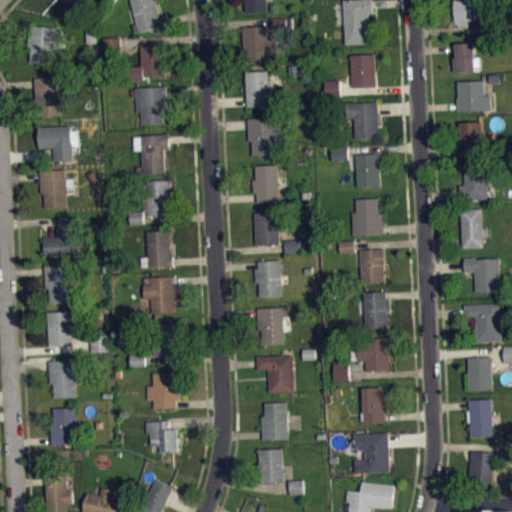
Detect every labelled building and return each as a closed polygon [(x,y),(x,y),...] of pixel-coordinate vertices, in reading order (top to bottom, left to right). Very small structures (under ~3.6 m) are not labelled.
[(59,0),(75,15),(88,0),(59,0)] [(154,0),(158,16),(161,15),(164,25),(139,31),(138,30),(134,31),(132,25),(137,23),(131,0),(154,0)] [(267,0),(267,11),(246,12),(245,0),(267,0)] [(343,0),(346,43),(368,42),(367,24),(369,23),(369,12),(373,12),(372,0),(343,0)] [(455,22),(454,0),(481,0),(484,18),(467,20),(468,26),(458,27),(458,23),(455,22)] [(292,16),(293,27),(272,28),(272,17),(292,16)] [(31,23),(28,47),(32,47),(31,61),(53,63),(55,45),(61,46),(63,29),(56,29),(56,26),(31,23)] [(273,39),(292,38),(291,24),(272,25),(273,39)] [(267,25),(267,37),(277,36),(278,58),(245,59),(244,26),(267,25)] [(104,37),(105,55),(121,54),(121,37),(104,37)] [(455,70),(454,57),(457,57),(456,43),(474,42),(475,56),(481,55),(482,69),(455,70)] [(141,44),(141,64),(130,65),(130,79),(144,79),(144,75),(166,74),(165,43),(141,44)] [(353,86),(376,85),(375,53),(351,54),(353,86)] [(289,64),(289,73),(302,73),(301,64),(289,64)] [(246,71),(268,70),(269,89),(279,89),(280,104),(248,105),(246,71)] [(34,77),(36,115),(62,114),(62,105),(70,105),(70,87),(61,88),(61,76),(34,77)] [(325,79),(340,78),(341,95),(322,96),(322,89),(325,88),(325,79)] [(458,110),(457,96),(459,96),(458,80),(484,79),(485,94),(492,94),(492,108),(458,110)] [(136,86),(137,111),(142,111),(142,123),(165,122),(164,108),(168,108),(167,85),(136,86)] [(355,137),(379,136),(378,101),(347,102),(348,117),(354,116),(355,137)] [(248,117),(249,140),(253,140),(253,153),(275,153),(275,141),(281,141),(280,126),(274,126),(274,117),(248,117)] [(460,121),(482,120),(483,132),(491,132),(492,147),(461,148),(460,121)] [(42,126),(42,125),(38,125),(39,147),(53,147),(54,160),(73,159),(73,142),(72,142),(71,124),(42,126)] [(169,133),(170,147),(165,148),(166,171),(144,172),(143,149),(135,150),(134,136),(141,136),(141,134),(169,133)] [(333,160),(349,159),(348,145),(332,146),(333,160)] [(333,153),(333,167),(350,166),(350,152),(333,153)] [(356,153),(358,186),(381,185),(380,152),(356,153)] [(488,197),(461,198),(460,184),(465,184),(464,160),(487,159),(488,187),(494,187),(495,196),(488,196),(488,197)] [(256,165),(257,178),(253,179),(254,193),(257,193),(258,201),(280,200),(278,163),(256,165)] [(66,169),(66,171),(72,171),(73,177),(67,177),(68,205),(46,206),(45,192),(41,192),(40,170),(66,169)] [(171,179),(173,213),(149,214),(149,210),(144,211),(144,197),(148,196),(147,180),(171,179)] [(353,235),(352,211),(357,211),(356,198),(379,197),(379,212),(383,212),(383,233),(353,235)] [(463,247),(485,246),(483,207),(461,208),(463,247)] [(130,211),(131,223),(144,222),(143,210),(130,211)] [(255,212),(257,244),(280,243),(279,211),(255,212)] [(45,255),(63,254),(63,251),(81,250),(80,224),(79,224),(78,215),(59,216),(59,226),(58,226),(58,236),(45,236),(45,255)] [(149,266),(149,265),(143,266),(142,256),(149,256),(148,231),(169,230),(171,256),(173,256),(174,265),(149,266)] [(285,239),(285,252),(301,251),(300,238),(285,239)] [(340,252),(356,251),(355,239),(340,239),(340,252)] [(302,246),(286,246),(287,259),(302,259),(302,246)] [(357,259),(356,247),(341,247),(342,259),(357,259)] [(360,249),(362,281),(385,280),(384,248),(360,249)] [(464,257),(465,271),(475,270),(476,291),(501,290),(500,257),(476,258),(476,257),(464,257)] [(258,260),(258,267),(255,268),(256,282),(259,282),(260,295),(283,294),(281,259),(258,260)] [(45,265),(46,287),(50,287),(50,302),(72,301),(72,288),(76,288),(75,273),(71,273),(70,264),(45,265)] [(173,275),(173,284),(178,283),(178,294),(175,294),(176,311),(140,312),(140,298),(145,297),(144,276),(173,275)] [(364,291),(366,326),(388,326),(387,311),(391,310),(390,298),(387,298),(387,290),(364,291)] [(477,341),(503,339),(501,302),(465,304),(465,316),(476,316),(477,341)] [(257,307),(258,328),(262,328),(263,343),(285,342),(284,330),(291,330),(290,315),(288,315),(288,305),(257,307)] [(109,306),(109,326),(94,326),(94,306),(109,306)] [(48,311),(50,345),(73,344),(72,338),(82,338),(81,324),(72,325),(71,310),(48,311)] [(178,321),(179,354),(155,355),(153,323),(178,321)] [(110,334),(111,350),(92,351),(91,335),(110,334)] [(367,370),(366,360),(358,360),(358,359),(352,359),(351,350),(358,350),(357,338),(389,336),(391,369),(367,370)] [(303,348),(303,358),(316,358),(315,347),(303,348)] [(131,353),(131,366),(146,365),(146,352),(131,353)] [(257,355),(258,368),(269,368),(270,392),(295,391),(293,353),(257,355)] [(493,355),(494,387),(470,389),(469,356),(493,355)] [(49,360),(50,382),(54,382),(55,396),(77,395),(75,359),(49,360)] [(335,380),(350,379),(349,359),(334,360),(335,380)] [(148,373),(147,360),(132,361),(133,373),(148,373)] [(154,372),(154,383),(148,384),(148,399),(154,399),(155,407),(177,407),(177,398),(180,398),(179,371),(154,372)] [(363,386),(364,411),(362,411),(362,420),(365,420),(365,422),(386,422),(384,386),(363,386)] [(469,398),(470,409),(468,409),(469,421),(471,421),(471,436),(494,434),(492,398),(469,398)] [(265,401),(266,415),(262,415),(263,438),(288,438),(288,401),(265,401)] [(52,445),(78,443),(76,406),(55,407),(55,421),(51,421),(52,445)] [(148,421),(148,432),(152,432),(153,450),(161,449),(161,451),(179,451),(178,428),(171,428),(171,420),(148,421)] [(354,447),(354,433),(389,432),(391,470),(356,471),(355,459),(365,458),(365,450),(361,450),(361,447),(354,447)] [(259,448),(282,447),(284,479),(260,481),(259,448)] [(472,449),(496,451),(493,483),(469,482),(472,449)] [(68,511),(68,503),(74,503),(73,488),(68,488),(68,473),(47,474),(48,511),(68,511)] [(140,511),(162,511),(175,486),(156,477),(140,511)] [(289,479),(290,493),(304,492),(303,478),(289,479)] [(349,511),(351,499),(347,498),(349,487),(362,489),(363,478),(396,482),(393,505),(385,504),(385,505),(372,504),(371,511),(349,511)] [(85,511),(90,490),(102,493),(104,485),(117,487),(115,496),(125,498),(121,511),(85,511)] [(291,486),(291,501),(305,500),(305,486),(291,486)]
